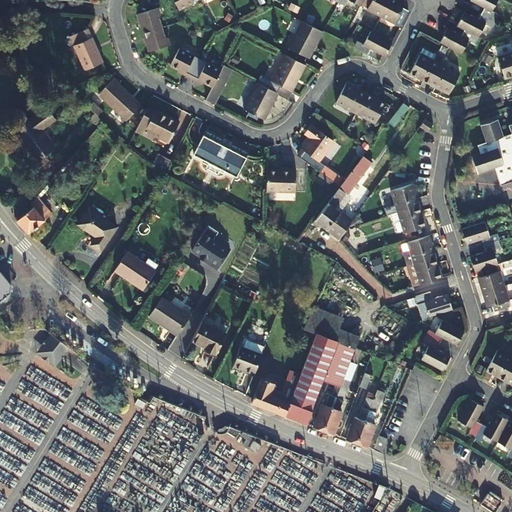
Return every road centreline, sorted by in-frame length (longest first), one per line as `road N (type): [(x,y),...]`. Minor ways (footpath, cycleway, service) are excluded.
road 1 (tertiary): [(401,477),(252,417),(170,371),(46,271),(0,218)]
road 2 (residential): [(111,10),(142,78),(246,133),(292,126),(327,76),(342,68),(386,81)]
road 3 (residential): [(447,111),(439,182),(462,278)]
road 4 (residential): [(338,252),(387,298),(462,278)]
